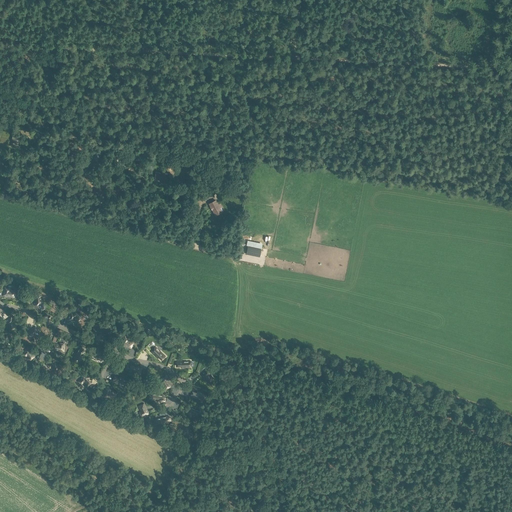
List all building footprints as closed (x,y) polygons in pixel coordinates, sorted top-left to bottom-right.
[(22,138),(20,137),(14,137),(14,140),(16,140),(15,146),(21,147),(22,144),(22,139),(23,138),(22,138)] [(162,175),(155,173),(154,177),(161,179),(161,181),(165,182),(167,174),(163,173),(162,175)] [(223,213),(216,201),(209,205),(216,217),(223,213)] [(246,254),(259,257),(261,249),(248,247),(246,254)] [(4,290),(3,296),(14,297),(15,291),(9,290),(9,288),(5,288),(5,290),(4,290)] [(36,300),(32,305),(40,312),(44,308),(40,304),(41,302),(38,299),(37,301),(36,300)] [(70,314),(67,320),(78,324),(80,319),(75,316),(75,314),(71,313),(70,315),(70,314)] [(9,318),(4,322),(11,331),(15,327),(12,322),(14,321),(11,318),(9,319),(9,318)] [(30,331),(29,332),(31,336),(33,335),(36,339),(41,336),(35,327),(30,330),(30,331)] [(123,338),(121,344),(131,348),(133,343),(128,340),(129,339),(125,337),(124,339),(123,338)] [(54,344),(53,350),(64,351),(64,345),(64,343),(60,343),(59,345),(54,344)] [(79,349),(74,358),(79,361),(85,351),(85,348),(82,347),(79,349)] [(155,347),(151,352),(158,358),(159,357),(162,360),(165,357),(155,347)] [(23,352),(22,354),(25,357),(26,356),(30,360),(35,356),(27,348),(23,352)] [(96,356),(95,357),(99,359),(100,358),(105,360),(108,355),(98,350),(95,355),(96,356)] [(48,363),(46,365),(49,368),(51,367),(55,371),(59,367),(52,359),(47,363),(48,363)] [(131,366),(129,372),(135,373),(134,375),(139,376),(139,374),(140,374),(142,369),(131,366)] [(205,370),(201,375),(208,383),(213,378),(209,374),(210,373),(207,370),(206,371),(205,370)] [(80,380),(78,381),(81,385),(82,383),(86,388),(91,384),(84,375),(79,379),(80,380)] [(115,377),(113,381),(125,386),(128,381),(119,377),(119,378),(115,377)] [(160,380),(158,381),(160,385),(162,384),(165,389),(170,387),(165,377),(160,380)] [(103,394),(102,396),(106,398),(107,396),(112,400),(115,395),(106,389),(103,394)] [(192,392),(191,396),(203,401),(206,395),(197,392),(197,393),(192,392)] [(144,404),(138,406),(141,412),(139,412),(141,416),(143,416),(148,414),(144,404)] [(191,408),(188,413),(198,418),(201,417),(202,414),(200,412),(191,408)] [(166,417),(156,419),(158,425),(168,422),(170,420),(169,417),(166,417)] [(182,430),(180,431),(183,435),(184,434),(187,439),(193,436),(187,426),(182,430)]
